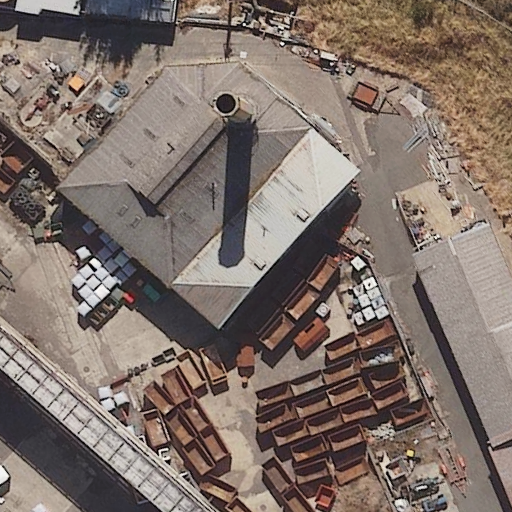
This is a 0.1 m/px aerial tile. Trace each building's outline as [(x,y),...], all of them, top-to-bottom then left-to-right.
[(86,22),(88,0),(28,0),(27,16),(86,22)] [(88,0),(86,22),(185,32),(188,0),(88,0)] [(253,324),(380,153),(266,61),(178,49),(74,182),(145,253),(253,324)] [(511,211),(433,245),(511,431),(511,211)] [(61,511),(0,458),(0,511),(61,511)]
